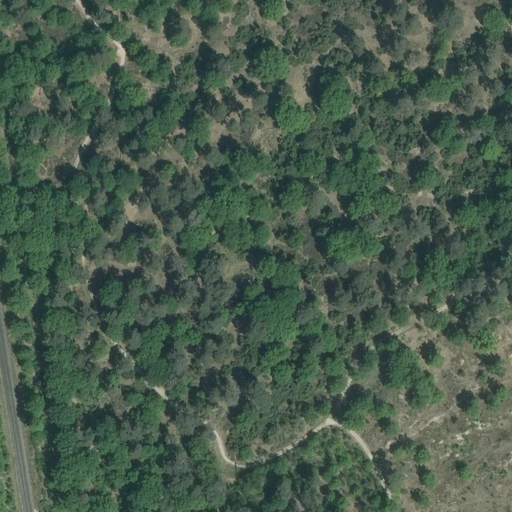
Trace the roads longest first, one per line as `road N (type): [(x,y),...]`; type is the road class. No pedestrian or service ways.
road 1 (track): [(333,417),(262,462),(235,464),(213,429),(160,392),(114,343),(83,269),(73,188),(123,49),(80,0)]
road 2 (track): [(511,291),(473,294),(371,349),(333,417)]
